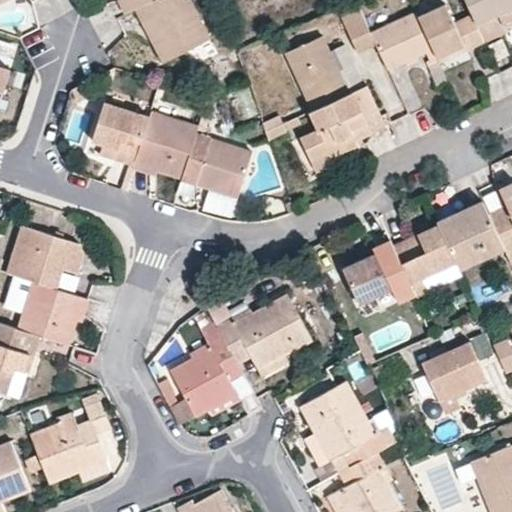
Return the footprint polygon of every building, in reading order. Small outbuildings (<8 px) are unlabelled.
[(118,0),(126,14),(136,9),(153,0),(118,0)] [(153,0),(136,9),(143,23),(148,21),(160,44),(157,49),(164,62),(211,39),(190,0),(153,0)] [(511,0),(466,0),(472,12),(477,22),(511,5),(511,0)] [(446,8),(412,23),(426,50),(434,45),(442,55),(461,47),(465,55),(484,43),(477,22),(472,12),(452,22),(446,8)] [(410,18),(376,35),(381,48),(390,70),(427,52),(426,50),(412,23),(410,18)] [(360,58),(381,48),(376,35),(363,20),(346,29),(360,58)] [(321,39),(285,53),(308,111),(312,110),(344,97),(321,39)] [(0,100),(10,70),(0,66),(0,100)] [(389,73),(408,111),(421,105),(403,66),(389,73)] [(442,68),(428,76),(438,89),(450,82),(442,68)] [(344,97),(312,110),(320,128),(303,138),(313,160),(328,152),(331,156),(348,148),(345,143),(384,123),(367,85),(344,97)] [(113,161),(133,168),(149,117),(103,103),(91,141),(116,150),(113,161)] [(150,113),(149,117),(133,168),(150,173),(151,168),(183,178),(197,134),(198,129),(150,113)] [(253,152),(197,134),(183,178),(182,181),(238,199),(253,152)] [(494,223),(504,247),(510,255),(511,253),(511,184),(501,188),(510,215),(494,223)] [(483,201),(439,221),(441,225),(458,261),(461,268),(504,247),(494,223),(483,201)] [(80,242),(24,225),(9,273),(36,281),(57,288),(64,270),(78,274),(85,252),(80,242)] [(441,225),(393,247),(409,283),(458,261),(441,225)] [(391,241),(374,248),(379,254),(343,269),(360,303),(393,289),(400,303),(417,297),(409,283),(393,247),(391,241)] [(201,272),(184,281),(189,290),(206,280),(201,272)] [(89,299),(57,288),(36,281),(19,330),(38,336),(65,343),(75,317),(82,320),(89,299)] [(212,347),(172,369),(195,414),(237,391),(231,379),(225,369),(239,361),(233,351),(246,344),(259,368),(313,337),(288,292),(236,322),(222,298),(207,306),(215,320),(201,327),(212,347)] [(19,330),(0,324),(0,393),(7,395),(12,377),(20,379),(22,372),(27,374),(38,336),(19,330)] [(511,348),(506,338),(495,343),(509,370),(511,368),(511,348)] [(470,340),(423,364),(442,399),(488,378),(470,340)] [(343,380),(302,404),(329,458),(353,446),(361,459),(351,467),(358,477),(335,493),(347,511),(391,511),(401,507),(380,469),(385,465),(378,450),(388,445),(383,433),(375,436),(343,380)] [(101,398),(86,404),(97,434),(113,428),(101,398)] [(75,415),(31,432),(51,481),(107,459),(98,436),(85,441),(75,415)] [(0,500),(31,489),(12,440),(0,444),(0,500)] [(511,511),(511,450),(510,446),(472,461),(495,511),(511,511)] [(235,511),(224,490),(185,511),(235,511)]
